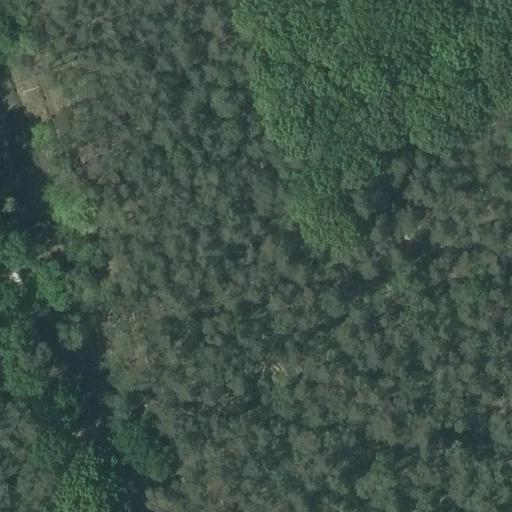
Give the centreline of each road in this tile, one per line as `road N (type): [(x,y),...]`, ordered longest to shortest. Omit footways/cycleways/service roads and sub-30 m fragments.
road 1 (track): [(91,459),(511,196)]
road 2 (unknown): [(0,123),(131,511)]
